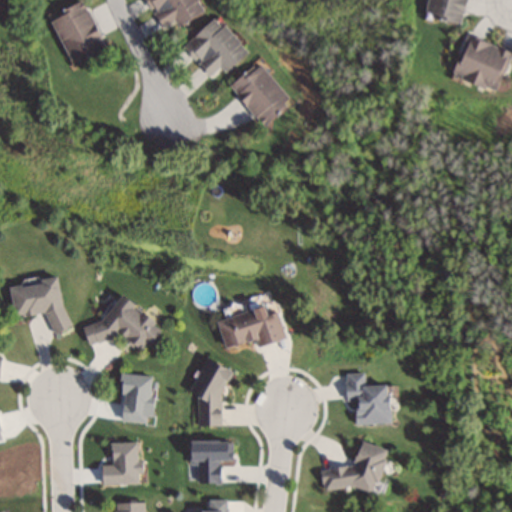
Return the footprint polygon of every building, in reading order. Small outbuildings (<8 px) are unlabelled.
[(102,48),(82,0),(81,0),(47,14),(67,62),(102,48)] [(202,9),(196,0),(143,0),(163,32),(202,9)] [(426,0),(423,16),(459,25),(464,0),(426,0)] [(248,52),(215,15),(181,45),(208,76),(220,65),(225,72),(248,52)] [(511,54),(466,34),(449,73),(495,93),(511,54)] [(289,100),(258,62),(228,86),(260,124),(289,100)] [(12,316),(45,310),(49,331),(65,328),(55,276),(6,285),(12,316)] [(139,351),(156,329),(153,320),(118,293),(97,320),(80,326),(86,343),(116,333),(139,351)] [(273,310),(264,313),(261,304),(214,319),(223,347),(253,338),(255,346),(282,338),(273,310)] [(196,393),(195,425),(221,425),(222,364),(195,364),(195,393),(196,393)] [(343,372),(343,401),(350,401),(351,423),(388,422),(388,384),(361,384),(361,372),(343,372)] [(374,444),(352,448),(354,463),(317,470),(321,492),(381,481),(374,444)] [(224,511),(225,499),(206,499),(206,509),(195,509),(195,511),(224,511)] [(141,511),(142,501),(112,502),(112,511),(141,511)]
